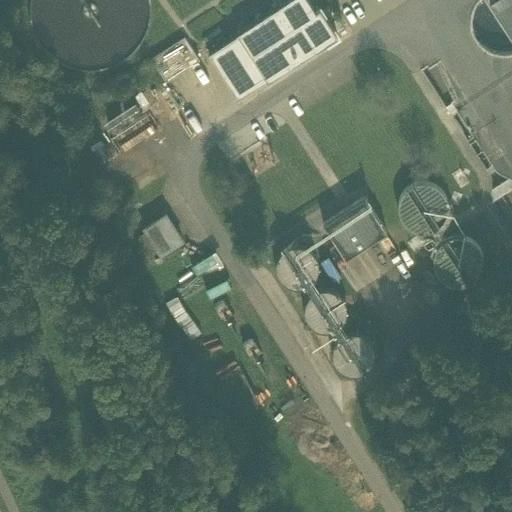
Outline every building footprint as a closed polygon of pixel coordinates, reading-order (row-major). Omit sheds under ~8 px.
[(29,0),(30,16),(35,33),(45,48),(59,60),(75,67),(94,69),(112,65),(127,56),(140,43),(148,27),(151,9),(150,0),(29,0)] [(284,0),(236,31),(237,33),(266,78),(267,80),(337,34),(319,7),(315,10),(308,0),(284,0)] [(511,0),(490,0),(488,1),(511,36),(511,0)] [(237,97),(266,78),(237,33),(208,52),(237,97)] [(154,61),(165,79),(199,57),(184,34),(150,56),(154,61)] [(490,178),(490,204),(511,237),(511,180),(497,174),(457,113),(457,98),(440,61),(419,70),(444,107),(490,178)] [(92,153),(101,167),(161,128),(138,93),(94,121),(108,142),(92,153)] [(435,183),(424,180),(413,181),(404,188),(398,197),(398,208),(402,218),(410,226),(420,229),(431,228),(441,221),(446,212),(447,201),(443,191),(435,183)] [(323,222),(345,257),(386,230),(364,196),(323,222)] [(143,227),(160,253),(182,239),(165,213),(143,227)] [(470,238),(459,234),(448,236),(439,242),(433,252),(432,263),(436,274),(445,282),(455,285),(467,283),(476,277),(482,267),(483,256),(479,245),(470,238)] [(300,243),(291,243),(284,247),(278,253),(275,262),(276,270),(281,278),(288,283),(296,284),(305,283),(312,277),(316,270),(317,261),(314,253),(308,246),(300,243)] [(328,287),(319,287),(311,291),(306,297),(303,306),(304,314),(309,322),(316,327),(324,328),(333,326),(340,321),(344,314),(345,305),(342,297),(336,291),(328,287)] [(357,330),(348,330),(339,334),(333,341),(331,349),(332,358),(337,366),(344,371),(353,373),(362,371),(369,365),(373,357),(374,348),(371,340),(365,333),(357,330)]
